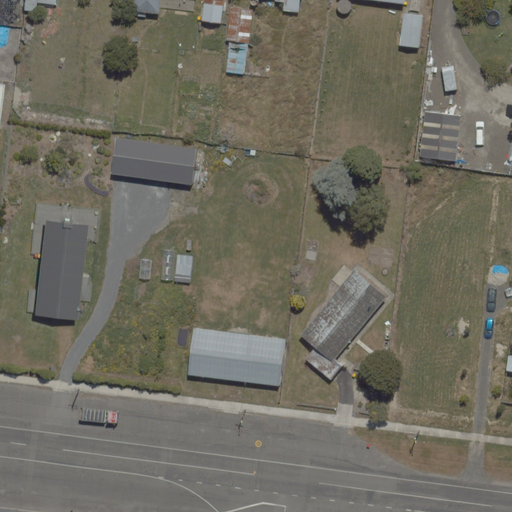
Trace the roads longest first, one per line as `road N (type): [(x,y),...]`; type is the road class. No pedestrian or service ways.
road 1 (residential): [(0,441),(287,479)]
road 2 (residential): [(287,479),(511,508)]
